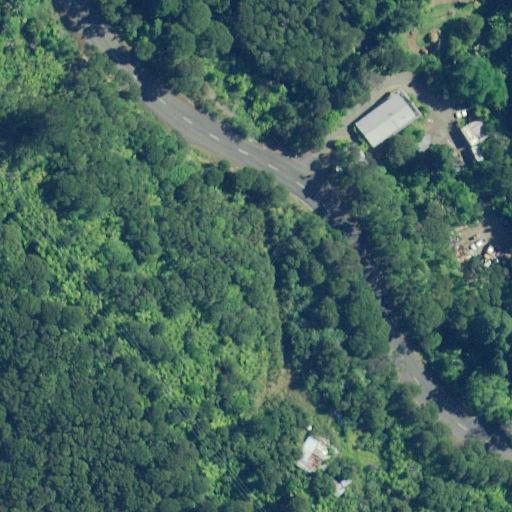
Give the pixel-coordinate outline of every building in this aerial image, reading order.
[(417,114),(400,90),(354,124),(372,148),(417,114)] [(440,151),(425,137),(412,151),(427,165),(440,151)] [(335,403),(327,408),(334,419),(343,414),(335,403)] [(327,450),(309,437),(291,462),(309,475),(327,450)] [(353,484),(344,472),(328,484),(337,496),(353,484)]
